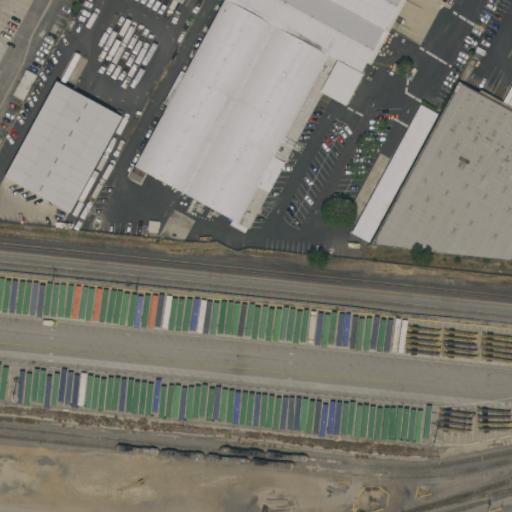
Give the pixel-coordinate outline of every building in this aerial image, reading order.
[(223,0),(404,0),(370,64),(365,62),(360,73),(361,74),(344,105),(321,92),(248,228),(145,172),(139,183),(128,177),(223,0)] [(36,74),(23,100),(12,94),(25,69),(36,74)] [(55,80),(121,116),(69,212),(3,176),(55,80)] [(458,81),(478,92),(480,89),(511,106),(511,260),(369,245),(458,81)] [(420,104),(437,113),(368,242),(351,232),(420,104)]
